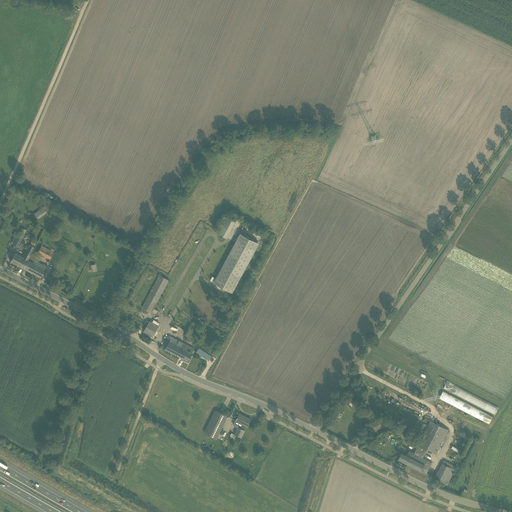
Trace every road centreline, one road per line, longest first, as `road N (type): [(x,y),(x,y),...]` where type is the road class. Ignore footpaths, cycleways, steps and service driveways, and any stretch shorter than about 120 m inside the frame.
road 1 (unclassified): [(314,430),(511,140)]
road 2 (track): [(0,205),(89,0)]
road 3 (unclassified): [(498,511),(415,483),(314,430)]
road 4 (unclassified): [(162,360),(0,269)]
road 5 (unclassified): [(314,430),(162,360)]
